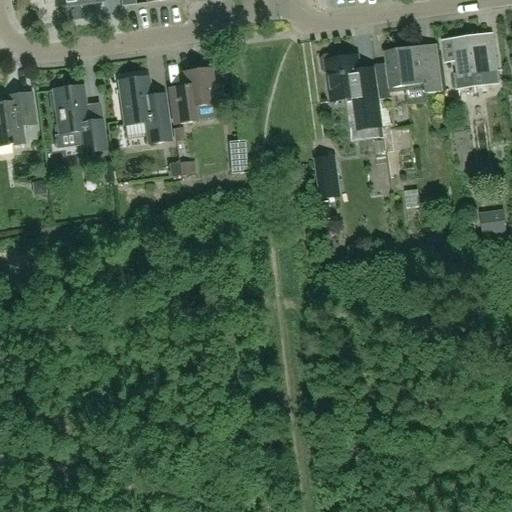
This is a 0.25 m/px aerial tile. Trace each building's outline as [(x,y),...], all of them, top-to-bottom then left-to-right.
[(109,0),(112,10),(124,8),(122,0),(109,0)] [(456,43),(446,44),(448,61),(459,60),(461,75),(457,76),(459,88),(475,86),(497,83),(495,71),(490,38),(456,43)] [(427,59),(425,47),(386,53),(390,84),(379,86),(379,85),(378,85),(380,101),(392,99),(392,94),(407,92),(409,105),(427,103),(426,95),(443,92),(439,57),(427,59)] [(358,132),(383,129),(375,69),(360,71),(358,56),(341,59),(337,55),(325,57),(321,61),(323,71),(327,74),(331,103),(354,100),(358,132)] [(183,87),(169,89),(170,96),(174,126),(196,123),(218,120),(216,105),(211,70),(182,74),(183,87)] [(152,98),(149,78),(118,83),(124,127),(145,124),(148,146),(172,143),(166,96),(152,98)] [(84,87),(52,92),(58,136),(79,133),(82,155),(106,152),(103,126),(89,128),(84,87)] [(36,126),(32,94),(5,98),(6,104),(0,105),(0,147),(25,145),(22,128),(36,126)] [(341,198),(337,170),(331,171),(329,159),(316,161),(322,200),(341,198)] [(195,163),(177,165),(179,179),(196,177),(195,163)] [(425,205),(424,190),(408,191),(409,206),(425,205)] [(505,215),(481,218),(484,242),(508,239),(505,215)]
